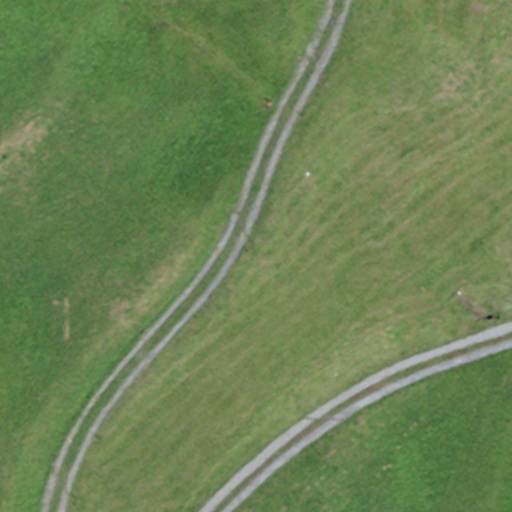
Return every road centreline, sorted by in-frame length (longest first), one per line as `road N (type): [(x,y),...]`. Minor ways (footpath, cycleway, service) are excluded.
road 1 (track): [(57,511),(60,482),(94,415),(239,220),(337,0)]
road 2 (track): [(511,331),(356,393),(207,511)]
